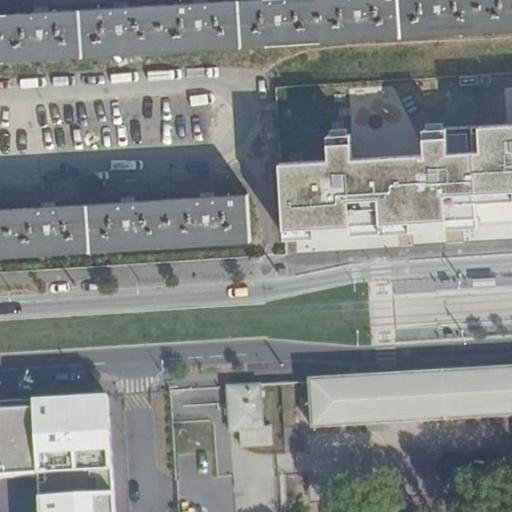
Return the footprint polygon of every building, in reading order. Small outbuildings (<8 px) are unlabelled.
[(0,60),(511,28),(511,0),(239,0),(208,2),(201,2),(122,7),(115,8),(49,12),(42,12),(0,14),(0,60)] [(0,256),(251,241),(248,196),(213,198),(205,199),(127,204),(121,204),(59,208),(53,208),(0,211),(0,256)] [(511,370),(310,383),(312,429),(511,416),(511,370)] [(242,432),(243,448),(274,446),(273,429),(264,430),(262,387),(229,389),(232,433),(242,432)] [(0,397),(0,482),(3,482),(38,480),(39,511),(115,511),(108,391),(32,395),(0,397)]
